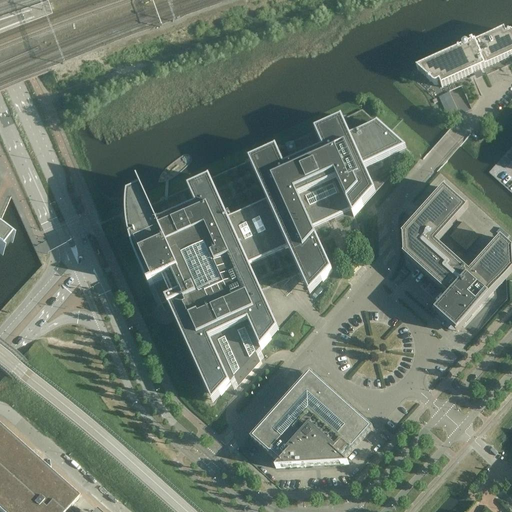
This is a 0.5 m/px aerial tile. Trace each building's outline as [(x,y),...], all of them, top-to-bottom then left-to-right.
[(460,51),(407,75),(434,99),(511,63),(511,27),(466,48),(464,47),(462,47),(460,48),(460,51)] [(362,110),(343,119),(282,146),(334,261),(360,231),(354,217),(411,153),(378,124),(362,110)] [(282,146),(210,179),(130,215),(131,226),(133,237),(136,248),(140,259),(152,284),(149,285),(150,287),(152,285),(161,304),(166,301),(170,308),(172,307),(211,393),(218,390),(220,397),(247,367),(272,339),(268,333),(278,328),(261,292),(300,274),(305,284),(320,278),(323,282),(332,271),(330,265),(334,261),(282,146)] [(403,235),(404,256),(450,297),(435,313),(458,333),(511,272),(511,248),(501,239),(470,274),(436,244),(452,226),(468,209),(445,189),(403,235)] [(0,256),(9,244),(0,237),(0,256)] [(408,273),(403,268),(397,274),(403,279),(408,273)] [(350,449),(351,449),(352,450),(370,429),(311,376),(254,439),(271,454),(272,453),(273,453),(282,462),(275,469),(349,465),(342,459),(350,449)] [(46,471),(0,429),(0,511),(67,511),(78,500),(46,471)]
